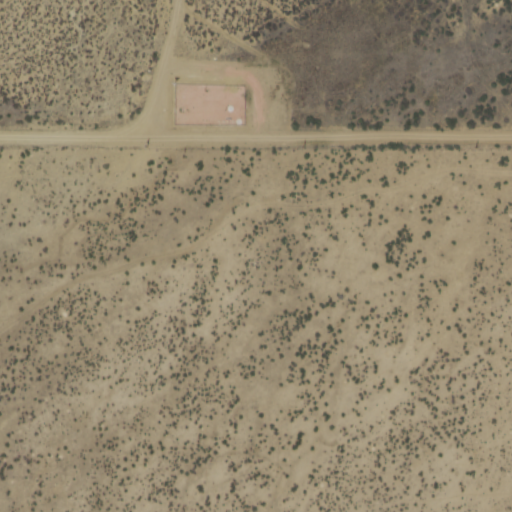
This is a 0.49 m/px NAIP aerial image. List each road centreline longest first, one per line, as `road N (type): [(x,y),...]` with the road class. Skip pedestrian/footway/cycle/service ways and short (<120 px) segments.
road 1 (track): [(511,135),(0,135)]
road 2 (track): [(189,0),(169,85),(145,135)]
